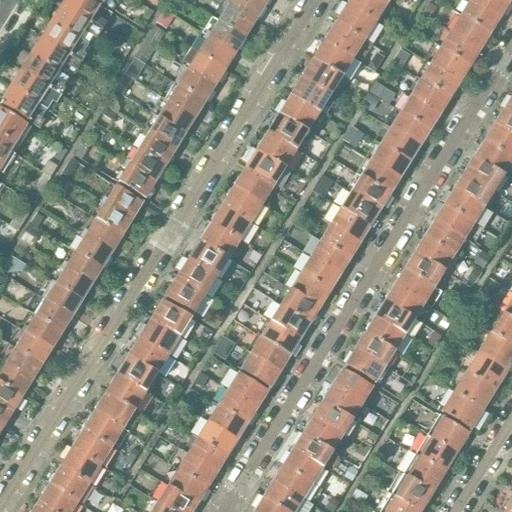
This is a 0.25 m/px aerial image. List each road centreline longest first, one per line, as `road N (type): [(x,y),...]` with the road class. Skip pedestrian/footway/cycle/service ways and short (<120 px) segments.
road 1 (residential): [(314,0),(0,507)]
road 2 (residential): [(222,511),(511,44)]
